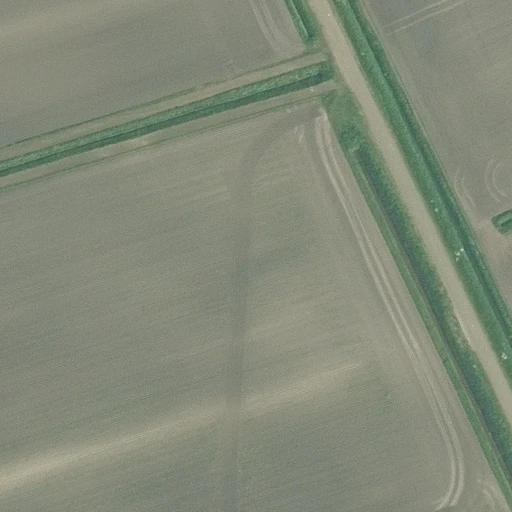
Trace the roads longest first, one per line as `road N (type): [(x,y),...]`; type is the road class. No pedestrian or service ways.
road 1 (unclassified): [(511,421),(314,0)]
road 2 (track): [(0,189),(353,83)]
road 3 (track): [(337,49),(0,152)]
